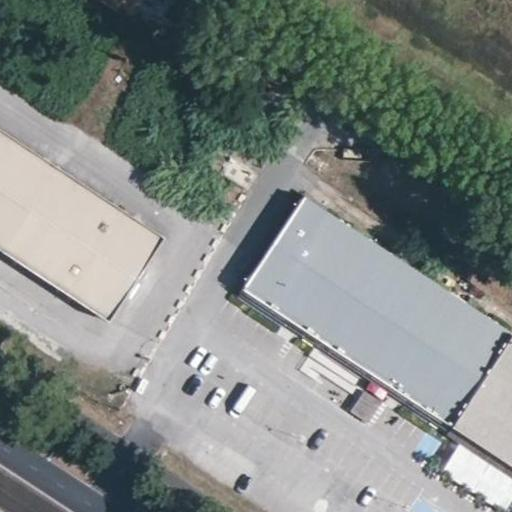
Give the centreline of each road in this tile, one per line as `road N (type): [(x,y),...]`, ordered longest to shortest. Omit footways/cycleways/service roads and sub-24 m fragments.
road 1 (tertiary): [(220,0),(511,197)]
road 2 (primary): [(102,511),(0,445)]
